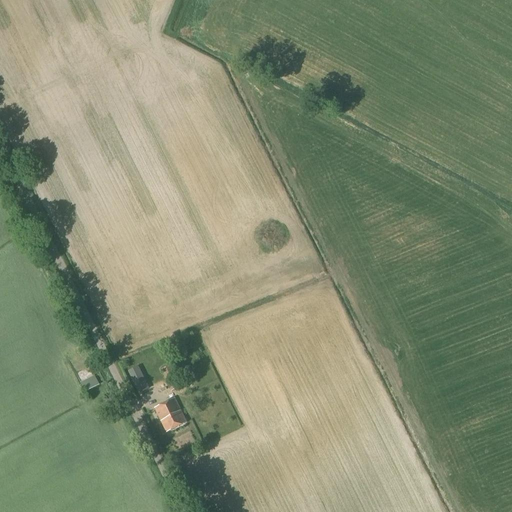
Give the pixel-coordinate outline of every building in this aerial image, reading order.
[(171,392),(183,386),(174,364),(161,369),(171,392)] [(138,367),(128,372),(139,394),(149,389),(138,367)] [(85,392),(99,385),(94,375),(80,383),(85,392)] [(181,398),(184,407),(190,406),(187,396),(181,398)] [(167,433),(186,423),(174,399),(155,409),(167,433)]
